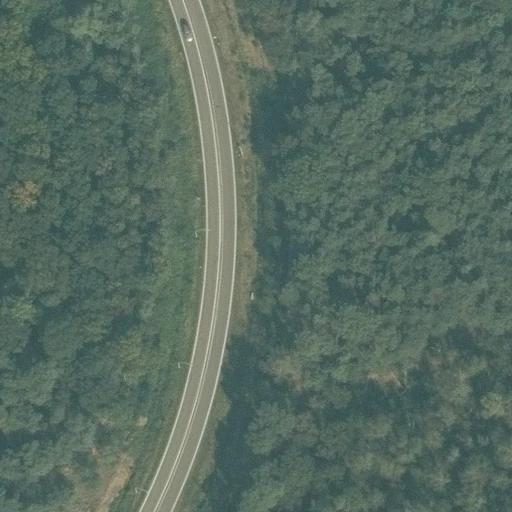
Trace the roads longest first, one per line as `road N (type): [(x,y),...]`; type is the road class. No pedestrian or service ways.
road 1 (secondary): [(155,511),(193,410),(216,284),(211,113),(182,0)]
road 2 (track): [(292,0),(298,511)]
